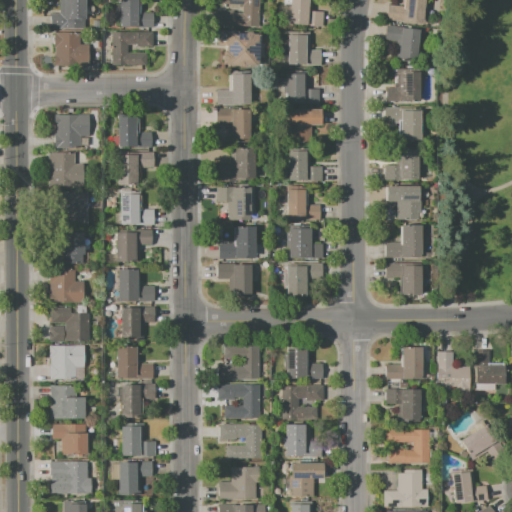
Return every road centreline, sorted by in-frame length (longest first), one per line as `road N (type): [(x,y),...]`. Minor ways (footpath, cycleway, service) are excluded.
road 1 (residential): [(356,0),(352,511)]
road 2 (residential): [(183,88),(186,511)]
road 3 (tertiary): [(18,511),(16,90)]
road 4 (residential): [(511,316),(187,320)]
road 5 (residential): [(183,88),(0,90)]
